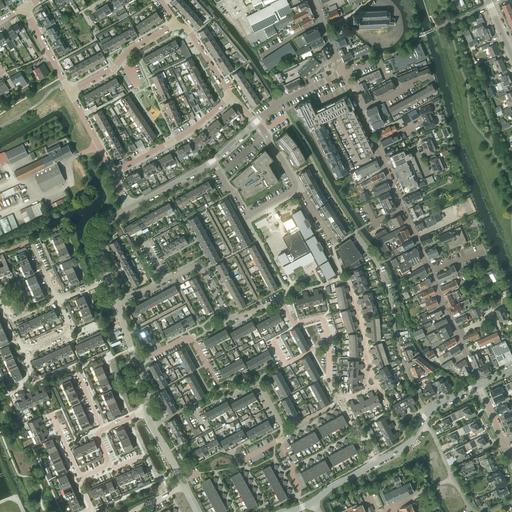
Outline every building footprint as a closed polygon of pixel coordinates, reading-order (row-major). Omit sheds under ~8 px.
[(62,6),(67,3),(65,0),(57,0),(55,1),(60,10),(63,8),(62,6)] [(117,9),(122,5),(118,0),(114,0),(112,1),(113,2),(110,3),(115,12),(118,11),(117,9)] [(187,4),(182,0),(181,0),(176,6),(180,10),(187,4)] [(244,0),(245,0),(250,0),(255,10),(264,5),(274,0),(244,0)] [(293,14),(290,9),(288,4),(286,0),(279,0),(271,4),(251,14),(246,16),(250,24),(254,33),(263,28),(287,16),(293,14)] [(301,11),(309,7),(307,1),(298,5),(301,11)] [(113,14),(115,12),(110,3),(108,5),(107,4),(101,8),(106,15),(112,12),(113,14)] [(511,7),(511,5),(511,6),(509,3),(502,6),(504,11),(511,8),(511,7)] [(191,9),(187,4),(180,10),(184,15),(191,9)] [(46,5),(42,7),(41,5),(38,6),(39,9),(38,9),(40,12),(37,13),(40,19),(48,15),(50,13),(47,8),(46,5)] [(296,13),(301,11),(298,5),(290,9),(293,14),(296,13)] [(307,15),(312,13),(309,7),(301,11),(296,13),(292,15),(295,22),(307,15)] [(101,18),(106,15),(101,8),(96,11),(98,15),(96,17),(99,22),(102,20),(101,18)] [(195,13),(191,9),(184,15),(188,19),(195,13)] [(339,16),(339,15),(341,15),(339,11),(338,9),(337,10),(328,14),(331,20),(339,16)] [(359,22),(359,24),(359,29),(381,28),(381,27),(386,26),(389,24),(394,25),(395,18),(390,18),(390,15),(389,12),(386,10),(357,12),(357,15),(352,15),(352,19),(353,22),(359,22)] [(151,15),(156,23),(161,19),(156,11),(151,15)] [(199,18),(195,13),(188,19),(193,24),(199,18)] [(316,21),(313,14),(312,13),(307,15),(308,17),(298,22),(291,26),(291,27),(288,29),(289,31),(291,30),(290,29),(292,28),(294,32),(311,23),(316,21)] [(51,20),(48,15),(40,19),(43,25),(48,22),(49,25),(55,22),(53,19),(51,20)] [(151,26),(156,23),(151,15),(146,19),(151,26)] [(263,28),(268,37),(277,33),(276,30),(288,24),(286,20),(289,19),(287,16),(263,28)] [(199,18),(193,24),(197,29),(203,23),(199,18)] [(146,30),(151,26),(146,19),(141,22),(146,30)] [(49,36),(57,31),(54,26),(56,25),(55,22),(49,25),(50,27),(46,30),(49,36)] [(141,33),(146,30),(141,22),(135,26),(141,33)] [(12,27),(16,33),(21,30),(30,45),(32,43),(25,31),(26,31),(21,23),(18,25),(17,24),(12,27)] [(491,32),(489,27),(485,29),(482,23),(477,25),(477,26),(478,30),(477,31),(480,37),(491,32)] [(132,38),(137,35),(133,27),(132,25),(130,26),(131,28),(127,30),(132,38)] [(16,33),(12,27),(7,30),(11,36),(10,36),(12,39),(10,40),(14,47),(15,49),(18,48),(13,40),(15,39),(15,38),(18,36),(16,33)] [(202,37),(210,32),(206,27),(199,32),(202,37)] [(292,39),(295,44),(297,48),(306,44),(322,37),(318,27),(302,34),(292,39)] [(126,41),(132,38),(127,30),(122,33),(126,41)] [(60,37),(57,31),(49,36),(53,41),(60,37)] [(213,38),(210,32),(202,37),(206,42),(213,38)] [(488,40),(487,39),(493,37),(491,32),(480,37),(476,38),(477,38),(473,40),(468,42),(469,44),(470,47),(474,46),(479,44),(478,43),(485,40),(486,41),(488,40)] [(6,34),(4,36),(2,33),(0,34),(0,41),(2,45),(6,43),(10,50),(14,47),(10,40),(6,34)] [(121,44),(126,41),(122,33),(117,36),(121,44)] [(354,34),(353,33),(349,33),(334,40),(338,49),(349,45),(348,44),(351,42),(350,39),(352,38),(350,35),(354,34)] [(115,47),(111,39),(110,36),(108,37),(104,39),(110,50),(115,47)] [(111,39),(115,47),(121,44),(117,36),(111,39)] [(63,43),(63,42),(60,37),(53,41),(56,47),(63,43)] [(217,43),(213,38),(206,42),(209,48),(217,43)] [(105,53),(110,50),(104,39),(100,41),(100,42),(99,42),(105,53)] [(311,44),(295,51),(297,56),(325,44),(322,39),(311,44)] [(179,48),(178,46),(177,43),(175,40),(170,43),(174,51),(179,48)] [(288,43),(262,60),(268,70),(295,52),(289,42),(288,43)] [(70,50),(69,47),(66,48),(63,43),(56,47),(59,53),(60,52),(61,55),(70,50)] [(171,52),(174,51),(170,43),(164,46),(168,54),(170,56),(172,55),(171,52)] [(220,48),(217,43),(209,48),(212,53),(220,48)] [(389,59),(394,72),(407,66),(406,65),(414,62),(421,59),(425,57),(420,43),(407,50),(407,51),(400,54),(401,56),(395,58),(389,59)] [(498,50),(496,44),(489,46),(488,43),(481,47),(482,50),(488,48),(491,57),(500,54),(498,50)] [(356,58),(370,52),(370,51),(370,47),(366,44),(351,51),(349,52),(341,56),(344,62),(356,57),(356,58)] [(341,56),(349,52),(348,49),(351,48),(349,45),(338,49),(341,56)] [(163,57),(168,54),(164,46),(159,49),(163,57)] [(331,57),(329,52),(327,47),(321,49),(322,51),(319,53),(293,65),(301,82),(304,79),(320,63),(321,61),(323,61),(331,57)] [(216,58),(223,53),(220,48),(212,53),(216,58)] [(158,60),(163,57),(159,49),(153,52),(158,60)] [(106,59),(103,54),(101,51),(96,54),(100,62),(106,59)] [(152,63),(158,60),(153,52),(148,55),(152,63)] [(227,59),(227,58),(223,53),(216,58),(219,63),(227,59)] [(95,65),(100,62),(96,54),(90,57),(95,65)] [(146,66),(152,63),(148,55),(142,58),(146,66)] [(89,68),(95,65),(90,57),(85,60),(89,68)] [(495,57),(485,62),(486,65),(495,62),(499,72),(506,69),(502,58),(497,60),(495,57)] [(195,63),(192,58),(191,58),(183,62),(186,68),(195,63)] [(230,64),(227,59),(219,63),(222,69),(230,64)] [(84,71),(89,68),(85,60),(79,63),(84,71)] [(78,74),(84,71),(79,63),(74,66),(78,74)] [(189,73),(197,69),(195,63),(186,68),(189,73)] [(43,64),(34,69),(40,79),(49,74),(43,64)] [(74,66),(73,64),(70,65),(72,67),(68,69),(73,77),(78,74),(74,66)] [(230,64),(222,69),(226,74),(233,69),(230,64)] [(303,86),(301,82),(293,65),(273,75),(279,84),(279,85),(281,88),(279,88),(282,94),(284,92),(286,94),(288,94),(303,86)] [(421,80),(426,78),(431,76),(428,67),(427,66),(417,70),(417,69),(416,67),(396,76),(400,86),(420,77),(421,80)] [(192,79),(200,74),(197,69),(189,73),(191,76),(188,77),(190,80),(192,79)] [(236,80),(243,75),(240,70),(232,75),(236,80)] [(383,81),(383,80),(379,70),(368,75),(370,79),(364,81),(365,83),(375,79),(377,84),(383,81)] [(510,78),(508,73),(506,70),(502,72),(502,73),(498,74),(500,78),(501,78),(502,82),(510,78)] [(20,72),(7,80),(12,89),(16,86),(15,86),(14,84),(19,81),(20,83),(23,87),(28,84),(20,72)] [(163,79),(163,78),(165,77),(163,72),(161,73),(160,73),(152,77),(154,83),(163,79)] [(195,84),(203,80),(200,74),(192,79),(195,84)] [(239,85),(247,80),(243,75),(236,80),(239,85)] [(367,86),(365,83),(364,81),(370,79),(368,75),(358,79),(360,83),(358,84),(362,92),(364,91),(368,89),(370,88),(369,88),(373,86),(372,84),(367,86)] [(110,81),(115,89),(120,86),(116,78),(110,81)] [(510,86),(510,84),(511,83),(510,78),(502,82),(500,83),(503,89),(510,86)] [(0,94),(9,89),(3,79),(0,80),(0,94)] [(167,84),(166,85),(163,79),(154,83),(157,89),(167,84)] [(376,99),(391,91),(396,89),(390,79),(371,90),(376,99)] [(198,90),(206,85),(203,80),(195,84),(192,86),(194,88),(196,87),(198,90)] [(242,90),(250,85),(247,80),(239,85),(242,90)] [(109,92),(115,89),(110,81),(105,84),(109,92)] [(426,87),(430,94),(435,91),(433,87),(435,86),(433,83),(426,87)] [(104,95),(109,92),(105,84),(99,87),(104,95)] [(168,91),(168,90),(170,89),(167,84),(157,89),(159,94),(168,91)] [(201,95),(209,91),(206,85),(198,90),(201,95)] [(246,96),(253,91),(250,85),(242,90),(246,96)] [(490,96),(491,96),(495,94),(491,86),(487,88),(490,96)] [(98,98),(104,95),(99,87),(94,90),(98,98)] [(369,103),(373,101),(368,89),(364,91),(362,92),(358,93),(362,104),(368,101),(369,103)] [(93,101),(98,98),(94,90),(89,93),(93,101)] [(168,91),(159,94),(162,100),(171,96),(168,91)] [(204,101),(212,96),(209,91),(201,95),(198,96),(200,99),(202,98),(204,101)] [(249,101),(257,96),(253,91),(246,96),(249,101)] [(87,104),(93,101),(89,93),(83,96),(87,104)] [(124,106),(132,100),(128,95),(121,100),(124,106)] [(204,101),(207,106),(215,102),(212,96),(204,101)] [(249,101),(253,106),(260,101),(257,96),(249,101)] [(346,112),(353,108),(354,108),(349,97),(347,98),(346,96),(315,110),(309,99),(298,104),(299,105),(294,107),(309,126),(312,130),(314,129),(313,129),(322,125),(321,124),(346,112)] [(128,111),(136,106),(132,100),(124,106),(128,111)] [(166,110),(175,106),(172,100),(164,104),(166,110)] [(373,129),(380,126),(384,124),(380,115),(384,113),(385,115),(388,114),(383,103),(376,106),(365,110),(368,116),(371,123),(373,129)] [(392,115),(398,112),(394,105),(388,108),(392,115)] [(131,116),(139,111),(136,106),(128,111),(131,116)] [(169,115),(177,112),(175,106),(166,110),(169,115)] [(424,119),(431,116),(430,114),(432,113),(431,111),(432,111),(433,110),(432,107),(430,107),(429,107),(429,106),(419,110),(422,117),(423,117),(424,119)] [(239,116),(241,114),(237,109),(235,111),(231,107),(226,111),(232,118),(236,115),(237,116),(239,116)] [(353,108),(346,112),(348,117),(355,113),(353,108)] [(96,120),(105,116),(101,110),(93,114),(96,120)] [(408,113),(412,120),(419,117),(415,110),(408,113)] [(135,121),(142,116),(139,111),(131,116),(135,121)] [(230,120),(232,118),(226,111),(222,115),(223,116),(220,118),(227,126),(230,124),(231,123),(231,122),(230,120)] [(171,121),(180,117),(177,112),(169,115),(171,121)] [(355,113),(348,117),(350,122),(358,118),(355,113)] [(401,117),(405,124),(412,120),(408,113),(401,117)] [(99,126),(108,121),(105,116),(96,120),(99,126)] [(138,126),(146,121),(142,116),(135,121),(138,126)] [(422,123),(423,123),(426,130),(435,125),(435,124),(436,123),(436,122),(435,120),(434,119),(433,120),(432,118),(431,116),(424,119),(425,122),(422,123)] [(174,127),(182,123),(180,117),(171,121),(174,127)] [(225,128),(227,126),(220,118),(218,120),(217,119),(212,123),(218,130),(221,128),(222,127),(222,128),(225,128)] [(358,118),(350,122),(352,126),(360,123),(358,118)] [(102,131),(111,127),(108,121),(99,126),(102,131)] [(142,131),(150,126),(146,121),(138,126),(142,131)] [(216,133),(218,130),(212,123),(207,127),(208,129),(206,131),(213,138),(215,136),(217,134),(216,133)] [(360,123),(352,126),(355,131),(362,128),(360,123)] [(322,125),(313,129),(314,129),(316,134),(325,129),(323,124),(322,125)] [(393,125),(380,131),(383,137),(392,133),(391,132),(395,130),(393,125)] [(145,136),(153,131),(150,126),(142,131),(145,136)] [(105,136),(114,132),(111,127),(102,131),(105,136)] [(362,128),(355,131),(357,136),(365,132),(362,128)] [(325,129),(316,134),(318,139),(327,134),(325,129)] [(149,142),(150,140),(156,136),(153,131),(145,136),(149,142)] [(206,144),(213,138),(206,131),(204,132),(203,131),(198,136),(204,143),(204,142),(206,144)] [(287,154),(287,156),(288,156),(287,156),(289,158),(291,163),(293,167),(299,164),(306,160),(304,156),(298,146),(297,147),(296,144),(296,143),(292,139),(289,135),(286,131),(280,136),(275,140),(278,144),(282,148),(283,150),(285,151),(286,151),(287,149),(288,151),(289,151),(289,153),(288,154),(287,154)] [(108,142),(117,137),(114,132),(105,136),(108,142)] [(365,132),(357,136),(359,141),(367,137),(365,132)] [(420,142),(423,148),(435,143),(432,137),(430,133),(425,135),(426,136),(420,139),(421,141),(420,142)] [(327,134),(318,139),(320,143),(330,139),(327,134)] [(380,141),(383,147),(398,139),(401,137),(400,134),(392,138),(391,136),(380,141)] [(199,146),(204,143),(198,136),(193,139),(196,143),(193,145),(197,151),(201,148),(199,146)] [(111,147),(120,143),(117,137),(108,142),(111,147)] [(367,137),(359,141),(362,146),(369,142),(367,137)] [(332,144),(330,139),(320,143),(323,148),(332,144)] [(369,142),(362,146),(364,151),(372,147),(369,142)] [(114,153),(123,148),(120,143),(111,147),(114,153)] [(197,151),(193,145),(190,147),(188,143),(182,146),(187,154),(193,151),(194,153),(197,151)] [(435,143),(423,148),(426,155),(438,150),(435,143)] [(0,160),(7,157),(10,164),(28,155),(22,144),(5,152),(4,152),(0,153),(0,160)] [(72,154),(68,145),(61,148),(58,144),(47,149),(49,154),(54,152),(54,153),(52,154),(56,162),(72,154)] [(334,149),(332,144),(323,148),(325,153),(326,153),(334,149)] [(386,155),(388,154),(391,153),(392,153),(395,152),(397,151),(396,148),(393,149),(392,145),(384,149),(386,155)] [(184,156),(187,154),(182,146),(177,149),(178,150),(175,151),(180,161),(186,158),(184,156)] [(372,147),(364,151),(367,156),(374,152),(372,147)] [(117,158),(126,154),(123,148),(114,153),(117,158)] [(334,149),(326,153),(328,158),(338,153),(335,148),(334,149)] [(268,163),(273,159),(268,153),(265,149),(262,152),(262,153),(260,155),(258,157),(257,156),(252,160),(253,162),(251,164),(250,163),(231,180),(237,187),(239,186),(241,189),(239,190),(244,198),(250,195),(249,194),(252,193),(255,191),(255,192),(266,187),(267,187),(266,185),(269,184),(271,182),(272,183),(278,180),(276,176),(273,172),(272,169),(270,166),(268,163)] [(425,185),(430,183),(434,181),(431,175),(423,179),(413,157),(412,157),(410,152),(405,154),(403,150),(389,156),(393,167),(392,167),(398,181),(399,180),(404,193),(419,187),(425,185)] [(170,166),(178,162),(175,155),(172,157),(170,153),(164,156),(170,166)] [(340,158),(338,153),(328,158),(331,163),(340,158)] [(65,181),(56,162),(52,154),(14,172),(18,180),(33,173),(42,192),(65,181)] [(167,167),(170,166),(164,156),(159,159),(159,160),(157,161),(162,171),(166,168),(167,167)] [(431,167),(443,162),(440,156),(428,161),(431,167)] [(342,163),(340,158),(331,163),(333,167),(342,163)] [(363,176),(380,168),(376,160),(349,173),(350,174),(347,176),(350,182),(353,180),(353,181),(355,180),(356,183),(365,179),(363,176)] [(158,173),(162,171),(157,161),(154,163),(154,162),(148,165),(153,173),(153,174),(156,173),(158,173)] [(431,167),(434,174),(446,169),(443,162),(431,167)] [(345,168),(342,163),(333,167),(335,172),(345,168)] [(149,175),(153,173),(148,165),(142,168),(144,172),(142,173),(146,180),(147,182),(148,182),(146,179),(148,178),(149,178),(150,177),(149,175)] [(345,168),(335,172),(338,177),(347,173),(345,168)] [(305,177),(311,174),(308,169),(302,172),(300,173),(301,173),(302,174),(303,174),(305,177)] [(146,180),(142,173),(139,175),(137,171),(131,174),(136,182),(139,180),(140,182),(141,182),(146,180)] [(363,188),(385,177),(383,171),(370,178),(370,179),(361,184),(363,188)] [(131,185),(136,182),(131,174),(126,177),(128,181),(125,182),(129,189),(132,187),(131,185)] [(306,184),(314,179),(311,174),(305,177),(306,181),(306,182),(307,183),(306,183),(306,184)] [(311,188),(317,185),(314,179),(306,184),(307,183),(308,185),(309,185),(311,188)] [(203,184),(207,192),(212,189),(208,181),(203,184)] [(383,191),(390,188),(387,182),(373,188),(376,195),(383,191)] [(202,195),(207,192),(203,184),(197,187),(202,195)] [(4,198),(20,191),(18,185),(2,192),(4,198)] [(312,194),(320,190),(317,185),(311,188),(312,191),(312,192),(313,194),(312,194)] [(196,198),(202,195),(197,187),(192,190),(196,198)] [(191,201),(196,198),(192,190),(186,193),(191,201)] [(317,199),(323,195),(320,190),(312,194),(312,195),(313,194),(314,196),(315,196),(317,199)] [(363,201),(370,198),(366,191),(365,192),(360,194),(363,201)] [(402,199),(405,205),(411,202),(421,197),(419,191),(402,199)] [(390,196),(391,196),(389,193),(388,192),(389,192),(388,192),(385,194),(378,197),(380,203),(391,197),(390,196)] [(185,204),(191,201),(186,193),(181,196),(185,204)] [(320,204),(326,200),(323,195),(317,199),(319,202),(318,203),(319,204),(318,205),(320,204)] [(67,196),(63,198),(56,202),(58,207),(64,204),(69,202),(67,196)] [(180,207),(185,204),(181,196),(175,199),(180,207)] [(391,197),(380,203),(383,208),(388,205),(394,203),(393,203),(392,202),(393,202),(391,199),(391,198),(391,197)] [(223,208),(230,204),(227,199),(220,203),(223,208)] [(45,213),(40,202),(31,206),(36,217),(45,213)] [(324,211),(330,207),(327,202),(321,205),(319,207),(320,207),(321,208),(322,208),(324,211)] [(168,214),(173,211),(169,203),(163,206),(168,214)] [(394,203),(388,205),(383,208),(385,213),(386,214),(396,209),(396,208),(395,207),(396,207),(394,204),(394,203)] [(233,210),(231,204),(230,204),(223,208),(226,214),(233,210)] [(423,214),(419,204),(415,205),(409,208),(414,218),(423,214)] [(162,217),(168,214),(163,206),(158,209),(162,217)] [(326,217),(333,212),(330,207),(324,211),(326,214),(325,215),(326,215),(327,216),(325,217),(326,217)] [(20,211),(26,224),(31,221),(25,208),(20,211)] [(157,220),(162,217),(158,209),(152,212),(157,220)] [(236,215),(233,210),(226,214),(229,219),(236,215)] [(301,211),(300,211),(300,210),(299,210),(292,214),(293,217),(291,218),(284,221),(284,222),(283,222),(284,223),(287,229),(290,233),(283,237),(282,238),(283,239),(290,252),(286,254),(284,252),(278,255),(279,255),(278,256),(282,264),(283,266),(287,273),(287,274),(288,273),(294,270),(295,272),(302,268),(303,268),(302,267),(302,266),(314,259),(316,263),(316,264),(317,264),(316,266),(316,267),(317,267),(317,268),(315,269),(320,279),(321,279),(326,277),(326,278),(334,274),(334,273),(328,262),(327,261),(326,261),(325,260),(326,259),(325,259),(326,259),(326,258),(323,252),(321,250),(322,249),(323,249),(323,248),(319,241),(317,242),(315,237),(314,236),(313,236),(311,234),(312,233),(311,233),(312,233),(312,232),(309,227),(311,226),(307,219),(307,218),(306,218),(305,218),(305,219),(303,216),(304,216),(301,211)] [(151,223),(157,220),(152,212),(147,215),(151,223)] [(331,221),(337,217),(333,212),(326,217),(326,218),(327,217),(328,218),(328,219),(329,218),(331,221)] [(436,222),(442,219),(442,218),(439,212),(438,212),(430,216),(414,224),(418,231),(426,227),(426,228),(436,223),(436,222)] [(7,216),(12,229),(18,227),(12,214),(7,216)] [(141,218),(146,226),(151,223),(147,215),(141,218)] [(192,225),(199,221),(196,215),(189,220),(192,225)] [(239,221),(236,215),(229,219),(231,225),(239,221)] [(388,222),(385,224),(387,227),(388,229),(391,228),(391,229),(395,227),(396,227),(400,225),(400,224),(403,223),(399,215),(395,217),(387,221),(388,222)] [(332,227),(340,222),(337,217),(331,221),(333,224),(332,225),(333,227),(332,227)] [(147,228),(146,226),(141,218),(136,221),(140,229),(141,229),(142,231),(147,228)] [(135,232),(140,229),(136,221),(130,224),(135,232)] [(202,226),(200,221),(199,221),(192,225),(195,231),(202,226)] [(242,226),(239,221),(231,225),(234,230),(242,226)] [(338,231),(343,227),(340,222),(332,227),(333,228),(334,227),(335,228),(334,228),(334,229),(336,228),(338,231)] [(130,235),(135,232),(130,224),(125,227),(130,235)] [(205,232),(203,227),(202,226),(195,231),(197,236),(205,232)] [(245,232),(245,231),(242,226),(234,230),(237,236),(245,232)] [(397,245),(398,244),(404,241),(403,240),(410,237),(407,228),(406,229),(404,226),(395,230),(391,232),(394,237),(395,238),(393,240),(394,242),(395,241),(397,245)] [(342,236),(347,232),(343,227),(338,231),(340,234),(339,235),(340,237),(339,237),(339,238),(342,236)] [(450,249),(458,246),(466,242),(460,227),(438,236),(439,239),(438,239),(439,243),(440,242),(441,245),(447,242),(450,249)] [(63,241),(62,237),(61,235),(63,235),(62,231),(49,236),(51,240),(53,239),(55,244),(63,241)] [(208,237),(205,232),(197,236),(200,242),(208,237)] [(248,237),(245,232),(237,236),(240,241),(248,237)] [(383,236),(376,240),(379,245),(386,253),(387,253),(390,251),(385,242),(389,240),(386,234),(383,236)] [(431,240),(428,235),(428,234),(419,238),(422,244),(431,240)] [(178,239),(181,246),(187,242),(184,235),(180,237),(179,235),(176,236),(178,239)] [(211,243),(208,237),(200,242),(203,247),(211,243)] [(243,247),(251,243),(248,237),(240,241),(243,247)] [(362,256),(361,256),(358,251),(350,239),(349,238),(338,246),(339,246),(341,249),(338,250),(341,259),(343,262),(342,262),(345,269),(360,264),(359,259),(362,256)] [(176,248),(181,246),(178,239),(172,242),(176,248)] [(394,249),(396,254),(404,250),(414,245),(412,239),(402,245),(394,249)] [(113,249),(119,245),(116,240),(109,244),(113,249)] [(57,250),(67,245),(67,243),(65,244),(63,241),(55,244),(57,250)] [(176,248),(172,242),(169,243),(169,242),(166,243),(167,245),(171,251),(176,248)] [(171,251),(167,245),(164,246),(163,243),(160,245),(165,254),(171,251)] [(214,248),(211,243),(203,247),(206,253),(214,248)] [(251,254),(257,250),(254,244),(247,248),(251,254)] [(60,255),(68,251),(67,248),(68,247),(67,245),(57,250),(59,253),(56,254),(57,256),(60,255)] [(116,255),(122,251),(119,245),(113,249),(116,255)] [(435,246),(425,251),(428,259),(429,259),(434,257),(438,255),(438,253),(439,253),(438,250),(437,250),(435,246)] [(27,257),(26,254),(28,252),(25,247),(17,250),(18,254),(16,255),(19,261),(27,257)] [(217,254),(214,248),(206,253),(209,258),(217,254)] [(399,264),(418,254),(419,254),(416,248),(414,248),(413,248),(413,249),(407,253),(406,252),(398,256),(400,260),(397,261),(399,264)] [(390,258),(396,254),(394,249),(390,251),(387,253),(390,258)] [(253,259),(260,255),(257,250),(251,254),(253,259)] [(68,251),(60,255),(62,260),(71,257),(70,257),(72,256),(71,253),(69,254),(68,251)] [(124,252),(123,253),(122,251),(116,255),(119,260),(127,255),(128,255),(127,253),(126,252),(125,252),(124,252)] [(209,258),(212,264),(220,259),(217,254),(209,258)] [(407,267),(420,260),(421,260),(418,254),(399,264),(395,266),(401,276),(404,274),(410,271),(407,267)] [(128,262),(127,259),(128,258),(127,255),(119,260),(122,265),(128,262)] [(256,264),(263,261),(260,255),(253,259),(256,264)] [(31,261),(30,259),(28,260),(27,257),(19,261),(21,266),(31,261)] [(391,260),(390,260),(394,267),(395,266),(399,264),(397,261),(395,257),(391,260)] [(64,269),(72,265),(71,262),(73,261),(72,259),(70,260),(61,263),(64,269)] [(4,276),(11,273),(11,272),(5,260),(2,261),(4,265),(0,267),(4,275),(4,276)] [(23,271),(34,267),(31,261),(21,266),(23,271)] [(218,271),(225,267),(222,261),(216,265),(218,271)] [(259,270),(266,266),(263,261),(256,264),(259,270)] [(134,266),(132,262),(129,263),(128,262),(122,265),(125,271),(133,266),(134,266)] [(66,274),(77,270),(76,270),(76,268),(74,269),(72,265),(64,269),(66,274)] [(457,273),(456,271),(454,265),(449,267),(450,269),(436,275),(439,282),(453,276),(453,275),(457,273)] [(134,273),(133,269),(134,268),(133,266),(125,271),(128,276),(134,273)] [(269,272),(268,270),(266,266),(259,270),(262,275),(269,272)] [(418,276),(426,271),(423,266),(411,273),(410,271),(404,274),(405,274),(407,277),(409,281),(414,278),(413,276),(417,274),(418,276)] [(34,267),(23,271),(26,277),(34,273),(36,272),(34,267)] [(228,272),(225,267),(218,271),(221,276),(228,272)] [(350,277),(363,273),(362,267),(353,270),(354,273),(349,275),(350,277)] [(491,280),(494,283),(502,279),(497,269),(487,275),(486,276),(487,277),(488,277),(490,276),(491,280)] [(66,274),(69,279),(69,280),(79,275),(77,270),(66,274)] [(418,280),(427,275),(426,271),(418,276),(417,274),(413,276),(414,278),(416,277),(418,280)] [(231,278),(228,273),(228,272),(221,276),(224,282),(231,278)] [(265,281),(272,277),(269,272),(262,275),(265,281)] [(131,282),(137,278),(134,273),(128,276),(131,282)] [(365,278),(363,273),(350,277),(351,280),(356,278),(357,281),(365,278)] [(29,285),(38,281),(37,278),(38,278),(37,274),(35,275),(27,279),(28,282),(29,285)] [(80,282),(79,281),(82,280),(79,275),(69,280),(69,279),(66,281),(67,283),(70,282),(71,285),(80,282)] [(191,286),(198,282),(195,277),(188,280),(191,286)] [(268,286),(275,282),(272,277),(265,281),(268,286)] [(137,278),(131,282),(134,287),(141,284),(137,278)] [(234,283),(231,278),(224,282),(227,287),(234,283)] [(353,287),(367,283),(365,278),(357,281),(358,283),(353,285),(353,287)] [(412,287),(411,287),(414,293),(415,292),(419,290),(422,289),(422,290),(426,288),(425,287),(428,286),(431,284),(428,278),(425,280),(415,286),(412,287)] [(443,293),(458,287),(458,286),(460,284),(461,283),(460,281),(459,281),(456,282),(455,280),(451,281),(451,282),(440,287),(443,293)] [(39,284),(38,281),(29,285),(32,290),(42,285),(41,283),(39,284)] [(201,288),(198,282),(191,286),(194,291),(201,288)] [(275,282),(268,286),(271,292),(278,288),(275,282)] [(237,289),(234,283),(227,287),(230,293),(237,289)] [(353,287),(354,290),(359,288),(360,291),(369,288),(367,283),(353,287)] [(34,295),(44,291),(42,285),(32,290),(34,295)] [(179,292),(176,287),(175,285),(169,288),(173,295),(179,292)] [(168,298),(173,295),(169,288),(164,291),(168,298)] [(204,293),(201,288),(194,291),(197,297),(204,293)] [(416,295),(419,303),(430,299),(429,296),(431,295),(432,296),(435,295),(434,293),(435,293),(432,288),(420,293),(416,295)] [(240,294),(237,289),(230,293),(233,298),(240,294)] [(318,303),(324,302),(321,293),(318,294),(317,289),(315,289),(318,303)] [(406,290),(402,293),(405,299),(410,297),(406,290)] [(449,307),(455,304),(453,299),(455,298),(457,298),(457,297),(461,296),(458,290),(451,293),(450,293),(444,296),(449,307)] [(45,297),(47,296),(44,291),(34,295),(32,296),(33,298),(35,297),(37,301),(45,297)] [(162,300),(168,298),(164,291),(158,294),(162,300)] [(313,304),(311,296),(308,296),(307,291),(304,292),(308,306),(313,304)] [(359,301),(373,297),(371,292),(363,294),(363,297),(358,299),(359,301)] [(207,299),(204,293),(197,297),(200,302),(207,299)] [(157,303),(162,300),(158,294),(153,297),(157,303)] [(243,300),(240,294),(233,298),(236,304),(243,300)] [(300,298),(298,299),(296,294),(294,294),(297,308),(302,307),(300,298)] [(78,305),(89,300),(86,295),(75,299),(78,305)] [(151,306),(157,303),(153,297),(147,300),(151,306)] [(434,308),(433,307),(438,304),(435,297),(425,302),(426,306),(425,306),(427,311),(434,308)] [(210,304),(207,299),(200,302),(203,308),(210,304)] [(466,310),(464,305),(469,303),(468,299),(455,304),(449,307),(452,315),(456,313),(461,311),(462,311),(466,310)] [(80,310),(91,306),(89,300),(78,305),(80,310)] [(146,309),(151,306),(147,300),(142,302),(146,309)] [(243,300),(236,304),(239,309),(246,305),(243,300)] [(347,304),(351,303),(351,300),(338,303),(339,308),(348,307),(347,304)] [(378,303),(377,301),(366,305),(366,308),(362,309),(362,312),(376,307),(375,304),(378,303)] [(140,312),(146,309),(142,302),(136,305),(140,312)] [(478,307),(481,313),(490,308),(487,302),(478,307)] [(206,313),(213,310),(210,304),(203,308),(206,313)] [(135,315),(140,312),(136,305),(131,308),(135,315)] [(83,316),(93,311),(91,306),(80,310),(83,316)] [(477,307),(472,310),(476,318),(481,315),(477,307)] [(494,311),(499,322),(507,318),(507,317),(508,316),(508,315),(508,314),(506,313),(505,314),(502,307),(494,311)] [(49,311),(52,320),(58,318),(54,309),(53,309),(53,308),(51,309),(52,310),(49,311)] [(440,309),(421,318),(425,327),(431,324),(430,321),(433,319),(436,318),(436,319),(441,317),(440,315),(439,314),(442,313),(441,309),(440,309)] [(52,320),(49,311),(48,312),(47,310),(46,311),(46,312),(44,314),(47,322),(52,320)] [(85,321),(96,316),(93,311),(83,316),(85,321)] [(47,322),(44,314),(43,314),(42,312),(41,313),(41,315),(38,316),(42,325),(47,322)] [(199,318),(197,315),(198,315),(196,312),(195,313),(194,312),(192,313),(197,322),(200,320),(204,318),(203,316),(199,318)] [(276,323),(277,323),(282,320),(279,313),(272,316),(276,323)] [(355,315),(354,313),(342,317),(344,322),(352,319),(351,316),(355,315)] [(42,325),(38,316),(37,315),(35,315),(36,317),(33,318),(37,327),(42,325)] [(186,318),(189,325),(195,322),(191,315),(186,318)] [(271,326),(276,323),(272,316),(267,319),(271,326)] [(457,325),(458,325),(468,320),(466,316),(459,318),(455,320),(457,325)] [(37,327),(33,318),(33,319),(32,317),(30,318),(31,319),(28,321),(32,329),(37,327)] [(184,328),(189,325),(186,318),(180,321),(184,328)] [(435,328),(447,322),(445,318),(433,323),(435,328)] [(32,329),(28,321),(27,319),(25,320),(26,322),(23,323),(27,332),(32,329)] [(266,329),(271,326),(267,319),(262,322),(266,329)] [(27,332),(23,323),(22,321),(17,323),(22,334),(27,332)] [(178,331),(184,328),(180,321),(175,324),(178,331)] [(247,324),(251,331),(256,328),(252,321),(247,324)] [(260,332),(266,329),(262,322),(256,325),(260,332)] [(173,334),(178,331),(175,324),(169,327),(173,334)] [(245,334),(251,331),(247,324),(242,327),(245,334)] [(354,327),(358,326),(357,324),(345,327),(347,333),(355,330),(354,327)] [(448,324),(437,330),(438,332),(441,337),(441,339),(452,333),(450,329),(448,324)] [(293,335),(301,332),(298,326),(291,330),(293,335)] [(167,337),(173,334),(169,327),(163,330),(167,337)] [(240,337),(245,334),(242,327),(236,329),(240,337)] [(150,334),(150,333),(147,328),(140,332),(141,335),(140,335),(142,338),(143,337),(150,334)] [(422,328),(416,331),(413,332),(416,339),(425,335),(422,328)] [(220,332),(224,339),(229,336),(226,329),(220,332)] [(234,340),(240,337),(236,329),(230,333),(234,340)] [(94,334),(99,345),(105,342),(100,331),(94,334)] [(434,331),(426,335),(430,344),(438,340),(437,339),(441,337),(438,332),(435,333),(434,331)] [(480,336),(480,337),(477,331),(462,338),(464,342),(471,338),(473,341),(481,337),(480,336)] [(155,338),(152,332),(150,333),(150,334),(143,337),(144,340),(143,341),(145,343),(146,342),(148,346),(156,342),(156,341),(155,342),(154,339),(155,338)] [(218,342),(224,339),(220,332),(215,335),(218,342)] [(303,337),(301,332),(293,335),(296,341),(303,337)] [(501,341),(500,339),(496,332),(477,341),(480,347),(493,340),(495,344),(501,341)] [(94,347),(99,345),(94,334),(89,336),(94,347)] [(213,345),(218,342),(215,335),(209,338),(213,345)] [(89,349),(94,347),(89,336),(84,338),(89,349)] [(10,339),(8,340),(7,337),(0,339),(0,343),(1,346),(9,343),(9,342),(11,342),(10,339)] [(306,342),(304,337),(303,337),(296,341),(299,346),(306,342)] [(84,352),(89,349),(84,338),(79,341),(80,343),(84,352)] [(207,348),(213,345),(209,338),(204,341),(207,348)] [(445,349),(457,343),(454,338),(439,346),(441,349),(442,349),(442,350),(445,349)] [(508,346),(505,340),(490,347),(499,366),(511,360),(511,356),(509,350),(510,350),(508,346)] [(80,343),(79,342),(76,343),(77,344),(75,345),(79,354),(84,352),(80,343)] [(310,348),(307,343),(306,342),(299,346),(302,352),(310,348)] [(371,352),(383,347),(381,342),(373,345),(374,348),(370,349),(371,352)] [(64,346),(68,355),(74,353),(70,344),(69,344),(68,343),(67,343),(67,345),(64,346)] [(11,351),(10,348),(12,347),(10,345),(9,346),(9,345),(0,349),(3,355),(11,351)] [(68,355),(64,346),(64,347),(63,345),(61,346),(62,347),(59,349),(63,357),(68,355)] [(452,356),(461,351),(458,346),(445,353),(446,357),(449,355),(449,357),(452,355),(452,356)] [(63,357),(59,349),(58,347),(56,348),(57,350),(54,351),(58,360),(63,357)] [(180,356),(187,352),(184,347),(177,351),(180,356)] [(385,353),(383,347),(371,352),(372,354),(375,353),(376,355),(385,353)] [(58,360),(54,351),(53,349),(51,350),(52,352),(49,353),(53,362),(58,360)] [(263,353),(266,360),(272,357),(268,350),(263,353)] [(429,359),(430,358),(435,355),(432,350),(426,353),(427,356),(429,359)] [(14,353),(12,353),(11,351),(3,355),(5,360),(15,355),(14,353)] [(412,355),(417,353),(418,353),(416,351),(414,351),(414,352),(404,356),(406,360),(413,357),(412,355)] [(53,362),(49,353),(48,352),(46,353),(47,354),(44,355),(48,364),(53,362)] [(190,357),(187,353),(187,352),(180,356),(183,361),(190,357)] [(472,361),(481,358),(478,352),(470,355),(472,361)] [(261,363),(266,360),(263,353),(257,356),(261,363)] [(386,358),(385,353),(376,355),(377,358),(373,360),(374,362),(386,358)] [(48,364),(44,355),(44,356),(43,354),(41,355),(42,356),(39,358),(43,366),(48,364)] [(8,365),(16,362),(15,359),(16,358),(15,355),(5,360),(8,365)] [(304,364),(311,360),(308,355),(301,359),(304,364)] [(43,366),(39,358),(38,358),(38,356),(36,357),(35,357),(36,359),(34,360),(37,369),(43,366)] [(256,366),(261,363),(257,356),(252,358),(256,366)] [(412,359),(413,361),(428,372),(429,372),(429,373),(434,371),(434,370),(436,369),(420,356),(412,359)] [(193,363),(190,358),(190,357),(183,361),(186,367),(193,363)] [(236,361),(240,368),(245,365),(241,358),(236,361)] [(250,369),(256,366),(252,358),(246,362),(250,369)] [(374,362),(375,364),(379,363),(380,366),(388,363),(386,358),(374,362)] [(481,358),(472,361),(475,368),(483,364),(481,358)] [(446,369),(454,364),(451,359),(440,366),(446,369)] [(465,359),(454,365),(458,372),(461,370),(462,370),(464,373),(465,375),(466,375),(468,374),(470,372),(468,367),(465,359)] [(314,366),(311,361),(311,360),(304,364),(307,370),(314,366)] [(105,368),(104,365),(102,361),(92,366),(93,370),(94,369),(96,375),(104,371),(103,369),(105,368)] [(234,371),(240,368),(236,361),(230,364),(234,371)] [(10,371),(20,366),(19,364),(17,364),(16,362),(8,365),(10,371)] [(159,368),(156,362),(149,366),(152,372),(159,368)] [(196,369),(193,363),(186,367),(189,373),(196,369)] [(229,374),(234,371),(230,364),(225,367),(229,374)] [(489,364),(477,369),(480,376),(491,371),(489,364)] [(376,377),(389,370),(386,365),(378,370),(380,373),(375,375),(376,377)] [(416,366),(411,368),(415,377),(424,373),(421,367),(419,365),(417,366),(416,366)] [(12,376),(21,372),(20,370),(21,369),(20,366),(10,371),(12,376)] [(317,371),(314,366),(307,370),(310,375),(317,371)] [(223,377),(229,374),(225,367),(219,370),(223,377)] [(162,373),(159,368),(152,372),(155,377),(162,373)] [(391,375),(389,370),(376,377),(377,380),(382,377),(383,380),(391,375)] [(98,380),(108,376),(107,373),(105,373),(104,371),(96,375),(98,380)] [(275,380),(282,376),(279,371),(272,374),(275,380)] [(320,377),(317,371),(310,375),(313,381),(320,377)] [(21,372),(12,376),(15,382),(23,378),(25,377),(24,375),(25,375),(24,373),(22,375),(21,372)] [(165,379),(162,373),(155,377),(158,383),(165,379)] [(188,382),(196,378),(193,373),(186,377),(188,382)] [(394,380),(391,375),(383,380),(385,382),(380,385),(382,387),(394,380)] [(109,378),(108,376),(98,380),(101,385),(109,382),(107,378),(109,378)] [(285,381),(282,376),(275,380),(278,385),(285,381)] [(198,384),(196,379),(196,378),(188,382),(191,388),(198,384)] [(437,389),(439,392),(441,390),(442,392),(443,391),(443,392),(451,388),(446,379),(443,381),(442,378),(433,382),(437,389)] [(73,385),(72,383),(71,382),(73,382),(72,379),(70,380),(62,383),(65,389),(73,385)] [(158,383),(161,388),(168,384),(165,379),(158,383)] [(399,382),(396,383),(394,380),(382,387),(383,389),(387,386),(389,389),(397,385),(400,384),(399,382)] [(288,386),(285,382),(285,381),(278,385),(281,390),(288,386)] [(313,390),(320,386),(317,381),(310,385),(313,390)] [(110,385),(109,382),(101,385),(98,387),(99,389),(102,388),(103,391),(111,387),(113,386),(112,384),(110,385)] [(434,391),(437,389),(433,382),(431,384),(430,383),(426,386),(427,388),(423,390),(427,398),(435,394),(434,391)] [(201,389),(199,384),(198,384),(191,388),(194,393),(201,389)] [(74,388),(74,387),(73,385),(65,389),(67,394),(77,390),(76,387),(74,388)] [(39,393),(42,401),(49,398),(44,386),(41,387),(43,391),(39,393)] [(291,393),(288,387),(288,386),(281,390),(284,397),(291,393)] [(323,391),(320,387),(320,386),(313,390),(316,395),(323,391)] [(502,393),(499,386),(495,388),(495,389),(490,391),(493,397),(502,393)] [(160,397),(167,394),(164,388),(157,392),(160,397)] [(39,393),(37,389),(34,390),(36,395),(32,396),(35,404),(42,401),(39,393)] [(205,395),(202,390),(201,389),(194,393),(198,399),(205,395)] [(78,396),(77,394),(76,393),(78,392),(77,390),(67,394),(69,400),(78,396)] [(106,400),(114,396),(112,393),(113,392),(112,390),(111,390),(103,394),(106,400)] [(326,397),(323,392),(323,391),(316,395),(318,401),(326,397)] [(375,406),(381,403),(377,394),(374,396),(372,391),(369,392),(375,406)] [(32,396),(30,392),(27,393),(29,398),(25,399),(29,408),(36,405),(35,404),(32,396)] [(250,402),(257,399),(253,392),(247,395),(250,402)] [(371,408),(375,406),(369,392),(367,393),(369,398),(366,399),(371,408)] [(510,398),(509,397),(504,399),(502,393),(493,397),(495,403),(501,400),(502,403),(508,400),(510,398)] [(170,399),(167,394),(160,397),(163,403),(170,399)] [(29,408),(25,399),(23,395),(20,396),(22,401),(18,402),(18,401),(14,403),(19,413),(23,411),(22,410),(29,407),(29,408)] [(245,405),(250,402),(247,395),(241,398),(245,405)] [(406,397),(413,410),(415,408),(413,404),(416,402),(411,395),(406,397)] [(79,399),(79,398),(78,396),(69,400),(72,405),(80,402),(80,401),(82,400),(81,399),(79,399)] [(108,405),(118,401),(117,398),(115,398),(114,396),(106,400),(108,405)] [(371,408),(366,399),(364,400),(362,396),(360,397),(366,410),(371,408)] [(284,406),(291,402),(288,397),(281,400),(284,406)] [(329,403),(326,397),(318,401),(322,407),(329,403)] [(361,412),(366,410),(360,397),(357,398),(359,402),(357,403),(361,412)] [(411,411),(413,410),(406,397),(402,400),(406,408),(409,406),(411,411)] [(240,408),(245,405),(241,398),(236,401),(240,408)] [(173,404),(170,399),(163,403),(166,408),(173,404)] [(361,412),(357,403),(354,405),(352,400),(349,401),(356,415),(361,412)] [(403,409),(406,408),(402,400),(397,403),(404,415),(406,414),(403,409)] [(497,407),(501,413),(505,411),(507,411),(508,413),(511,410),(511,408),(509,409),(507,405),(508,404),(508,403),(509,403),(508,400),(502,403),(503,404),(497,407)] [(110,410),(118,406),(117,403),(119,402),(118,401),(108,405),(110,410)] [(225,411),(231,408),(227,401),(221,404),(225,411)] [(235,411),(240,408),(236,401),(231,404),(235,411)] [(294,407),(291,402),(284,406),(287,411),(294,407)] [(84,410),(83,407),(82,406),(84,405),(83,403),(81,404),(73,407),(75,413),(84,410)] [(402,416),(404,415),(397,403),(392,405),(396,413),(399,412),(402,416)] [(176,410),(173,405),(173,404),(166,408),(169,414),(176,410)] [(219,414),(225,411),(221,404),(215,407),(219,414)] [(120,410),(118,407),(118,406),(110,410),(108,411),(108,413),(111,412),(113,416),(121,412),(122,411),(122,409),(120,410)] [(457,419),(459,417),(464,415),(465,417),(467,416),(468,419),(477,415),(476,415),(474,412),(471,413),(468,407),(467,408),(466,406),(454,412),(457,419)] [(214,417),(219,414),(215,407),(210,410),(214,417)] [(297,412),(294,408),(294,407),(287,411),(290,416),(297,412)] [(85,413),(84,411),(84,410),(75,413),(78,419),(88,414),(87,412),(85,413)] [(209,420),(214,417),(210,410),(205,413),(209,420)] [(504,422),(511,418),(511,410),(503,415),(504,417),(504,418),(502,418),(504,422)] [(300,419),(297,413),(297,412),(290,416),(293,423),(300,419)] [(450,422),(457,419),(454,412),(442,418),(442,420),(441,420),(444,426),(441,428),(443,431),(442,431),(451,427),(449,424),(451,423),(450,422)] [(91,419),(89,417),(88,414),(78,419),(80,424),(91,419)] [(343,426),(347,423),(342,414),(338,416),(343,426)] [(385,419),(390,417),(388,414),(376,421),(378,426),(386,422),(385,419)] [(339,428),(343,426),(338,416),(334,419),(339,428)] [(32,429),(44,424),(44,423),(39,425),(38,422),(42,420),(41,417),(29,422),(32,429)] [(178,424),(178,423),(175,418),(168,421),(171,427),(172,427),(178,424)] [(91,419),(80,424),(83,429),(91,425),(93,424),(91,419)] [(335,430),(339,428),(334,419),(330,421),(335,430)] [(266,430),(272,427),(268,420),(262,423),(266,430)] [(331,432),(335,430),(330,421),(326,423),(331,432)] [(464,433),(467,432),(471,430),(472,431),(474,431),(475,434),(484,430),(483,430),(482,426),(478,428),(475,422),(474,423),(473,421),(461,427),(464,433)] [(393,424),(392,422),(388,424),(386,422),(378,426),(381,431),(393,424)] [(260,433),(266,430),(262,423),(256,426),(260,433)] [(327,434),(331,432),(326,423),(322,425),(327,434)] [(35,436),(47,431),(47,430),(42,432),(41,429),(45,427),(44,424),(32,429),(35,436)] [(174,433),(181,429),(178,424),(172,427),(171,427),(174,433)] [(390,429),(395,426),(393,424),(381,431),(383,436),(391,431),(390,429)] [(323,436),(327,434),(322,425),(318,427),(323,436)] [(118,436),(126,432),(125,429),(127,428),(126,426),(124,426),(116,430),(117,433),(114,434),(115,437),(118,435),(118,436)] [(255,436),(260,433),(256,426),(251,429),(255,436)] [(457,437),(464,433),(461,427),(449,433),(450,435),(448,435),(451,441),(448,443),(450,446),(449,446),(458,442),(456,439),(458,438),(457,437)] [(184,434),(181,429),(174,433),(177,438),(184,434)] [(240,440),(246,436),(242,429),(236,432),(240,440)] [(250,439),(255,436),(251,429),(246,432),(250,439)] [(46,439),(45,439),(44,436),(48,434),(47,431),(35,436),(38,443),(46,439)] [(310,433),(315,442),(319,440),(314,431),(310,433)] [(393,434),(391,431),(383,436),(386,440),(399,434),(397,431),(393,434)] [(120,441),(131,436),(130,434),(128,435),(126,432),(118,436),(120,441)] [(235,442),(240,440),(236,432),(231,435),(235,442)] [(311,445),(315,442),(310,433),(306,435),(311,445)] [(187,440),(184,434),(177,438),(180,444),(187,440)] [(400,436),(399,434),(386,440),(388,445),(396,441),(395,438),(400,436)] [(229,445),(235,442),(231,435),(225,438),(229,445)] [(307,447),(311,445),(306,435),(302,437),(307,447)] [(123,446),(131,443),(130,439),(131,438),(131,436),(120,441),(123,446)] [(471,448),(474,447),(479,445),(479,446),(481,446),(482,449),(491,445),(491,444),(490,445),(489,441),(485,443),(483,437),(482,437),(481,436),(468,442),(471,448)] [(216,438),(214,439),(213,437),(209,439),(211,441),(215,448),(220,445),(216,438)] [(303,449),(307,447),(302,437),(298,440),(303,449)] [(47,448),(55,444),(54,442),(56,441),(54,438),(44,442),(47,448)] [(89,442),(92,450),(98,448),(94,440),(93,440),(92,438),(90,439),(91,441),(89,442)] [(224,448),(229,445),(225,438),(220,441),(224,448)] [(92,450),(89,442),(88,442),(87,440),(86,441),(86,443),(84,444),(87,453),(92,450)] [(299,451),(303,449),(298,440),(294,442),(299,451)] [(209,451),(215,448),(211,441),(206,444),(209,451)] [(295,453),(299,451),(294,442),(290,444),(295,453)] [(464,452),(471,448),(468,442),(456,447),(457,449),(456,450),(458,456),(455,457),(457,461),(456,461),(457,461),(465,457),(463,454),(465,453),(464,452)] [(87,453),(84,444),(83,444),(82,443),(81,444),(81,445),(78,447),(82,455),(87,453)] [(131,443),(123,446),(125,452),(134,448),(133,448),(135,447),(134,445),(132,446),(131,443)] [(353,454),(357,452),(352,443),(348,445),(353,454)] [(56,447),(55,444),(47,448),(49,453),(59,449),(58,446),(56,447)] [(210,453),(209,451),(206,444),(200,447),(204,454),(205,456),(210,453)] [(82,455),(78,447),(78,445),(72,447),(77,457),(82,455)] [(349,456),(353,454),(348,445),(344,447),(349,456)] [(198,458),(204,454),(200,447),(194,450),(198,458)] [(345,459),(349,456),(344,447),(340,449),(345,459)] [(52,459),(60,455),(59,452),(61,451),(59,449),(49,453),(52,459)] [(341,461),(345,459),(340,449),(336,451),(341,461)] [(337,463),(341,461),(336,451),(332,454),(337,463)] [(333,465),(337,463),(332,454),(328,456),(333,465)] [(478,462),(483,460),(488,470),(495,467),(490,456),(487,458),(485,454),(476,458),(478,462)] [(61,457),(60,455),(52,459),(54,464),(64,459),(63,456),(61,457)] [(478,462),(476,458),(476,457),(467,461),(467,464),(465,465),(461,467),(465,475),(471,472),(472,473),(476,471),(473,464),(478,462)] [(65,461),(64,459),(54,464),(56,469),(65,466),(63,462),(65,461)] [(325,471),(329,469),(330,469),(325,459),(320,462),(325,471)] [(321,473),(325,471),(320,462),(316,464),(321,473)] [(136,468),(140,476),(147,473),(142,463),(136,465),(137,467),(136,468)] [(317,475),(321,473),(316,464),(312,466),(317,475)] [(272,469),(270,466),(270,465),(262,469),(264,473),(272,469)] [(59,475),(69,470),(68,468),(66,469),(65,466),(56,469),(59,475)] [(140,476),(136,468),(135,468),(135,466),(133,467),(133,469),(131,470),(135,478),(140,476)] [(314,477),(317,475),(312,466),(308,468),(314,477)] [(135,478),(131,470),(130,470),(130,468),(128,469),(128,471),(126,472),(130,481),(135,478)] [(310,480),(314,477),(308,468),(305,470),(310,480)] [(274,473),(272,469),(264,473),(267,477),(274,473)] [(306,482),(310,480),(305,470),(301,472),(306,482)] [(505,478),(504,479),(500,470),(486,476),(488,482),(493,480),(497,488),(501,486),(501,487),(508,484),(505,478)] [(126,472),(125,472),(124,471),(123,472),(123,473),(121,474),(124,483),(130,481),(126,472)] [(232,480),(242,475),(239,471),(230,477),(232,480)] [(69,480),(67,476),(69,475),(68,473),(66,474),(58,477),(60,483),(69,480)] [(124,483),(121,474),(120,475),(119,473),(117,474),(118,476),(115,477),(119,485),(124,483)] [(276,477),(274,473),(267,477),(269,481),(276,477)] [(244,479),(242,476),(242,475),(232,480),(235,484),(244,479)] [(401,486),(399,482),(401,481),(399,476),(394,479),(395,483),(397,488),(383,494),(388,504),(414,492),(409,482),(401,486)] [(278,481),(276,477),(269,481),(271,485),(278,481)] [(202,487),(211,482),(209,478),(200,483),(202,487)] [(105,481),(110,491),(115,489),(110,479),(105,481)] [(246,483),(244,479),(235,484),(237,488),(246,483)] [(63,489),(73,484),(71,481),(70,482),(69,480),(60,483),(63,489)] [(105,494),(110,491),(105,481),(100,483),(105,494)] [(281,485),(278,481),(271,485),(273,489),(281,485)] [(214,486),(212,482),(211,482),(202,487),(204,491),(214,486)] [(100,496),(105,494),(100,483),(95,486),(100,496)] [(248,487),(246,483),(237,488),(239,492),(248,487)] [(65,494),(73,490),(72,488),(74,487),(73,484),(63,489),(65,494)] [(283,489),(281,485),(273,489),(275,493),(283,489)] [(94,498),(100,496),(95,486),(90,488),(94,498)] [(216,490),(214,486),(204,491),(207,495),(216,490)] [(250,491),(248,487),(239,492),(241,496),(250,491)] [(507,487),(496,491),(498,496),(499,497),(500,498),(503,496),(503,495),(509,492),(508,489),(507,487)] [(285,493),(283,489),(275,493),(277,497),(285,493)] [(68,499),(78,495),(76,492),(74,493),(73,490),(65,494),(68,499)] [(218,493),(216,490),(207,495),(209,499),(218,493)] [(252,495),(250,491),(241,496),(243,500),(252,495)] [(220,497),(218,494),(218,493),(209,499),(211,502),(220,497)] [(279,501),(287,497),(285,493),(277,497),(279,501)] [(70,505),(78,501),(77,497),(78,497),(78,495),(68,499),(70,505)] [(255,499),(252,495),(243,500),(245,504),(255,499)] [(480,498),(476,499),(479,507),(483,505),(482,502),(485,500),(484,496),(480,498)] [(213,506),(222,501),(220,497),(211,502),(213,506)] [(248,508),(257,503),(255,499),(245,504),(248,508)] [(79,503),(78,501),(70,505),(72,510),(71,511),(76,511),(84,509),(81,502),(79,503)] [(224,505),(222,501),(213,506),(215,510),(224,505)]
